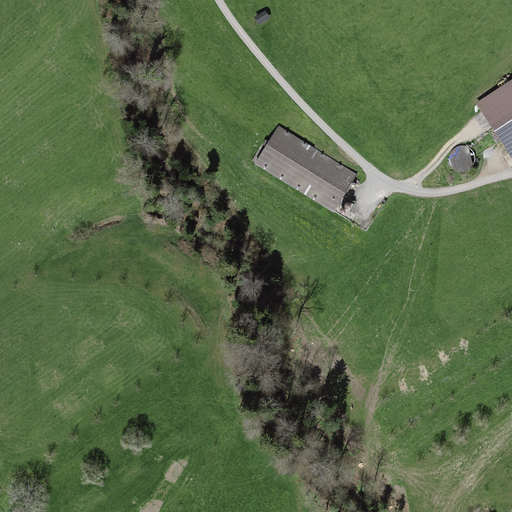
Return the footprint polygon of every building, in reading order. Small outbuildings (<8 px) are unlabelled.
[(511,80),(475,105),(511,161),(511,80)] [(257,166),(336,213),(359,175),(280,128),(257,166)] [(144,446),(155,460),(169,448),(158,435),(144,446)] [(118,466),(103,477),(112,491),(128,481),(118,466)] [(84,511),(77,498),(61,508),(62,511),(84,511)]
